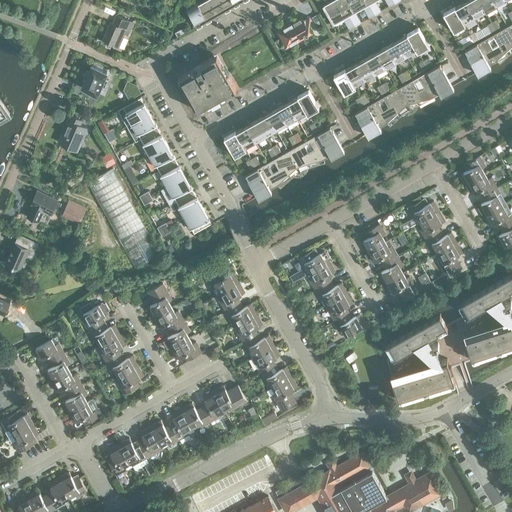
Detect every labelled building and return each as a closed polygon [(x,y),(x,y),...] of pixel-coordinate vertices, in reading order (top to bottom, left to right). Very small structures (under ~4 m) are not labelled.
[(215,15),(207,0),(203,0),(198,3),(197,2),(196,3),(206,20),(207,22),(212,19),(211,17),(215,15)] [(219,0),(207,0),(215,15),(216,16),(221,14),(220,12),(225,9),(219,0)] [(219,0),(225,9),(226,11),(231,8),(230,6),(234,4),(231,0),(219,0)] [(347,0),(330,0),(323,4),(328,14),(349,2),(347,0)] [(363,7),(369,17),(380,11),(374,0),(352,0),(349,2),(354,11),(363,7)] [(485,12),(478,0),(466,0),(465,1),(475,18),(485,12)] [(492,0),(478,0),(485,12),(496,6),(492,0)] [(475,18),(465,1),(454,7),(464,24),(475,18)] [(343,18),(349,28),(360,22),(354,11),(349,2),(328,14),(334,23),(343,18)] [(206,20),(196,3),(187,8),(198,27),(203,24),(202,22),(206,20)] [(464,24),(454,7),(454,6),(443,12),(454,30),(464,24)] [(116,14),(113,22),(110,21),(102,39),(119,46),(126,29),(129,30),(133,22),(116,14)] [(317,14),(312,17),(315,22),(316,22),(320,20),(320,19),(317,14)] [(286,47),(311,33),(302,17),(277,31),(286,47)] [(495,29),(496,29),(500,27),(495,19),(491,22),(495,29)] [(495,29),(491,22),(487,24),(491,32),(495,29)] [(429,45),(418,26),(408,32),(408,33),(418,51),(429,45)] [(511,34),(507,26),(465,50),(471,61),(492,49),(488,41),(494,37),(498,45),(504,42),(508,50),(511,46),(511,34)] [(475,41),(479,38),(475,31),(470,33),(475,41)] [(408,33),(398,39),(408,57),(418,51),(408,33)] [(475,41),(470,33),(465,37),(469,44),(475,41)] [(398,39),(387,45),(397,63),(408,57),(398,39)] [(491,66),(490,64),(496,60),(508,50),(504,42),(498,45),(492,49),(471,61),(477,72),(478,74),(491,66)] [(397,63),(387,45),(376,51),(386,69),(397,63)] [(376,51),(366,57),(376,75),(386,69),(376,51)] [(178,76),(197,110),(236,88),(217,55),(178,76)] [(366,57),(355,63),(365,81),(376,75),(366,57)] [(423,60),(427,68),(432,65),(428,57),(423,60)] [(427,68),(423,60),(419,63),(423,70),(427,68)] [(355,63),(345,69),(355,87),(365,81),(355,63)] [(92,64),(91,65),(82,86),(97,93),(107,71),(92,64)] [(424,87),(446,75),(440,64),(397,88),(407,105),(409,104),(417,101),(413,94),(419,90),(414,82),(420,79),(424,87)] [(355,87),(345,69),(344,68),(334,74),(344,93),(355,87)] [(407,79),(411,77),(407,70),(402,72),(407,79)] [(407,79),(402,72),(398,75),(402,82),(407,79)] [(454,88),(452,86),(446,75),(424,87),(419,90),(413,94),(417,101),(433,97),(439,93),(441,95),(454,88)] [(141,92),(137,84),(135,83),(128,80),(127,80),(123,89),(129,99),(141,92)] [(386,91),(381,84),(377,87),(381,94),(386,91)] [(355,112),(358,117),(361,123),(383,111),(378,103),(384,99),(389,107),(394,104),(399,112),(405,106),(407,105),(397,88),(355,112)] [(319,107),(309,89),(298,95),(309,113),(319,107)] [(365,103),(369,101),(365,93),(361,96),(365,103)] [(309,113),(298,95),(288,101),(298,119),(309,113)] [(361,96),(355,99),(360,106),(365,103),(361,96)] [(140,97),(118,110),(126,125),(149,112),(140,97)] [(0,118),(9,113),(0,100),(0,118)] [(298,119),(288,101),(277,107),(287,125),(298,119)] [(361,123),(367,133),(367,134),(368,136),(381,129),(380,127),(387,123),(399,112),(394,104),(389,107),(383,111),(361,123)] [(287,125),(277,107),(267,113),(277,131),(287,125)] [(149,112),(126,125),(136,141),(141,138),(158,129),(158,128),(149,112)] [(58,141),(67,145),(77,149),(88,126),(81,123),(83,119),(70,113),(58,141)] [(267,113),(256,119),(266,137),(277,131),(267,113)] [(266,137),(256,119),(246,125),(256,143),(266,137)] [(314,123),(318,130),(323,127),(319,120),(314,123)] [(314,123),(309,125),(313,132),(318,130),(314,123)] [(256,143),(246,125),(235,131),(245,149),(256,143)] [(315,149),(336,137),(330,126),(288,150),(297,167),(299,166),(308,164),(303,156),(309,153),(304,145),(310,141),(315,149)] [(104,133),(106,137),(115,132),(113,128),(104,133)] [(158,129),(141,138),(150,154),(167,144),(158,129)] [(235,131),(224,136),(235,155),(245,149),(235,131)] [(118,136),(115,132),(106,137),(109,141),(118,136)] [(297,142),(301,139),(297,132),(293,134),(297,142)] [(297,142),(293,134),(288,137),(292,144),(297,142)] [(344,150),(343,148),(336,137),(315,149),(309,153),(303,156),(308,164),(323,159),(330,155),(331,157),(344,150)] [(167,144),(150,154),(158,170),(176,160),(167,144)] [(276,154),(276,153),(280,151),(276,144),(272,146),(276,154)] [(276,154),(272,146),(267,149),(272,156),(276,154)] [(288,150),(246,174),(252,185),(273,173),(269,165),(274,162),(279,170),(285,167),(289,174),(295,168),(297,167),(288,150)] [(464,164),(467,169),(460,173),(466,184),(484,173),(481,168),(485,166),(479,155),(464,164)] [(255,166),(259,163),(255,156),(251,158),(255,166)] [(251,158),(246,161),(250,168),(255,166),(251,158)] [(130,159),(122,164),(124,168),(133,163),(130,159)] [(158,170),(153,173),(156,178),(162,175),(167,185),(185,175),(176,160),(158,170)] [(87,181),(116,232),(135,266),(160,252),(112,167),(87,181)] [(259,198),(272,191),(271,189),(277,185),(289,174),(285,167),(279,170),(273,173),(252,185),(258,196),(259,198)] [(479,190),(482,195),(497,187),(492,176),(487,179),(484,173),(466,184),(472,194),(479,190)] [(167,185),(161,189),(170,205),(176,201),(194,191),(185,175),(167,185)] [(482,195),(485,201),(478,205),(484,215),(502,205),(499,199),(503,197),(497,187),(482,195)] [(58,198),(37,189),(31,204),(32,205),(27,216),(39,221),(44,211),(52,214),(58,198)] [(142,200),(151,195),(148,191),(139,195),(142,200)] [(194,191),(176,201),(185,217),(203,207),(194,191)] [(151,195),(142,200),(144,204),(153,199),(151,195)] [(413,217),(399,225),(403,231),(421,221),(439,210),(434,200),(426,204),(423,198),(421,199),(413,204),(408,207),(413,217)] [(87,207),(69,199),(62,216),(79,223),(87,207)] [(497,221),(500,227),(511,219),(511,212),(509,208),(505,210),(502,205),(484,215),(489,225),(497,221)] [(203,207),(185,217),(194,233),(212,223),(203,207)] [(424,226),(420,228),(425,239),(439,231),(441,230),(438,225),(445,220),(439,210),(421,221),(424,226)] [(511,219),(500,227),(503,232),(495,236),(501,247),(511,240),(511,219)] [(166,222),(157,227),(160,231),(168,226),(166,222)] [(380,223),(364,231),(368,237),(360,241),(366,252),(385,241),(382,236),(386,233),(380,223)] [(168,226),(160,231),(162,236),(171,231),(168,226)] [(439,231),(425,239),(427,241),(431,249),(435,247),(438,251),(457,241),(451,231),(444,235),(441,230),(439,231)] [(403,231),(397,234),(402,244),(408,241),(403,231)] [(5,262),(21,269),(26,256),(32,258),(38,243),(19,234),(13,247),(12,247),(5,262)] [(379,258),(382,263),(398,254),(389,239),(385,241),(366,252),(367,253),(365,254),(369,261),(371,260),(372,262),(379,258)] [(445,273),(432,280),(435,286),(449,279),(447,276),(460,269),(462,267),(456,256),(463,252),(457,241),(438,251),(441,256),(441,257),(437,260),(445,273)] [(308,266),(311,271),(330,261),(324,250),(317,254),(314,248),(298,257),(304,268),(308,266)] [(382,263),(385,268),(378,273),(384,283),(402,272),(399,267),(404,265),(398,254),(382,263)] [(329,282),(331,280),(328,275),(336,271),(330,261),(311,271),(314,276),(310,279),(316,289),(329,282)] [(226,275),(220,264),(204,273),(213,289),(218,287),(221,292),(239,282),(233,271),(226,275)] [(511,270),(459,301),(467,313),(467,314),(511,288),(511,270)] [(397,289),(403,300),(419,292),(410,275),(405,278),(402,272),(384,283),(390,293),(397,289)] [(331,280),(329,282),(316,289),(325,305),(329,302),(347,292),(342,282),(334,286),(331,280)] [(147,291),(154,302),(147,307),(152,317),(171,306),(168,301),(172,299),(163,282),(147,291)] [(238,303),(241,301),(238,296),(245,292),(239,282),(221,292),(224,297),(219,300),(225,310),(238,303)] [(424,292),(432,287),(430,283),(422,288),(424,292)] [(394,355),(387,359),(392,377),(398,397),(399,397),(400,400),(406,398),(406,399),(410,397),(454,383),(455,383),(450,366),(453,365),(455,364),(458,363),(460,363),(464,362),(464,361),(479,357),(511,346),(511,287),(467,313),(447,324),(394,355)] [(347,313),(349,312),(346,306),(353,302),(347,292),(329,302),(332,308),(328,310),(334,320),(347,313)] [(0,317),(2,318),(5,312),(11,300),(0,294),(0,317)] [(241,301),(238,303),(225,310),(231,320),(235,318),(238,323),(257,313),(251,303),(244,307),(241,301)] [(89,331),(104,322),(101,317),(109,312),(107,310),(109,309),(105,302),(103,304),(102,302),(93,307),(90,302),(80,307),(87,318),(83,320),(89,331)] [(166,323),(169,328),(184,320),(178,309),(174,312),(171,306),(152,317),(158,327),(166,323)] [(201,310),(195,314),(199,320),(205,317),(201,310)] [(349,312),(347,313),(334,320),(340,331),(344,328),(346,334),(366,324),(359,313),(352,317),(349,312)] [(440,312),(386,342),(394,355),(394,356),(448,326),(447,324),(440,312)] [(256,334),(258,333),(255,327),(263,323),(257,313),(238,323),(241,329),(237,331),(243,341),(256,334)] [(169,328),(172,334),(164,338),(166,340),(164,341),(168,348),(169,347),(170,348),(189,338),(186,332),(190,330),(184,320),(169,328)] [(107,327),(104,322),(89,331),(95,341),(99,339),(102,344),(120,333),(115,323),(107,327)] [(79,327),(73,331),(76,337),(82,334),(79,327)] [(122,353),(119,348),(126,344),(120,333),(102,344),(105,349),(101,352),(107,362),(122,353)] [(258,333),(256,334),(243,341),(249,352),(253,349),(256,355),(274,344),(269,334),(261,338),(258,333)] [(51,338),(33,349),(39,360),(46,355),(49,361),(51,359),(64,352),(58,342),(54,344),(51,338)] [(183,354),(187,360),(202,351),(196,341),(192,343),(189,338),(170,348),(176,359),(183,354)] [(260,373),(276,364),(273,359),(280,355),(274,344),(256,355),(259,360),(255,363),(260,373)] [(346,357),(350,362),(351,361),(352,360),(357,356),(354,351),(346,357)] [(52,366),(45,370),(50,381),(69,370),(66,365),(70,362),(64,352),(51,359),(49,361),(52,366)] [(125,359),(122,353),(107,362),(112,372),(117,370),(120,375),(138,365),(132,355),(125,359)] [(279,370),(276,364),(260,373),(266,383),(270,381),(273,386),(292,376),(286,365),(279,370)] [(124,394),(140,385),(137,379),(144,375),(138,365),(120,375),(123,381),(118,383),(124,394)] [(69,370),(50,381),(56,391),(64,387),(67,392),(69,391),(82,383),(76,373),(72,375),(69,370)] [(281,410),(297,402),(290,390),(298,386),(292,376),(273,386),(276,392),(272,394),(281,410)] [(70,397),(62,402),(68,412),(87,401),(93,398),(92,398),(86,401),(84,396),(88,394),(82,383),(69,391),(67,392),(70,397)] [(223,384),(213,390),(224,408),(229,405),(231,409),(248,400),(240,387),(239,385),(228,391),(223,384)] [(379,395),(379,385),(368,386),(368,395),(379,395)] [(207,403),(202,406),(203,408),(210,421),(214,419),(221,416),(218,411),(224,408),(213,390),(203,396),(207,403)] [(87,401),(68,412),(74,422),(81,418),(84,417),(87,422),(100,415),(103,414),(99,407),(98,408),(93,398),(87,401)] [(192,402),(182,408),(192,426),(198,423),(200,427),(210,421),(203,408),(202,406),(196,409),(192,402)] [(253,406),(248,409),(252,415),(257,412),(253,406)] [(176,421),(170,424),(172,426),(179,439),(189,433),(187,429),(192,426),(182,408),(172,413),(176,421)] [(16,411),(14,412),(1,420),(7,430),(5,431),(8,437),(33,423),(27,413),(20,417),(16,411)] [(274,412),(262,418),(265,423),(277,417),(274,412)] [(161,419),(150,425),(161,444),(166,441),(169,445),(179,439),(172,426),(166,429),(165,427),(161,419)] [(35,443),(31,437),(39,433),(33,423),(8,437),(11,442),(13,441),(19,452),(35,443)] [(144,438),(139,441),(140,444),(148,457),(158,451),(163,448),(161,444),(150,425),(140,431),(144,438)] [(129,437),(119,443),(130,462),(135,458),(137,463),(148,457),(140,444),(139,441),(134,444),(129,437)] [(114,459),(109,462),(116,475),(127,469),(124,465),(130,462),(119,443),(109,449),(113,456),(114,459)] [(318,497),(325,511),(405,511),(423,502),(441,492),(433,477),(434,476),(431,471),(416,479),(413,474),(410,476),(407,478),(410,483),(386,496),(372,469),(362,452),(337,466),(336,464),(332,466),(330,467),(331,469),(311,480),(307,474),(307,473),(276,490),(278,493),(287,511),(291,511),(293,511),(315,499),(318,497)] [(59,477),(69,496),(74,493),(77,497),(88,491),(79,475),(73,478),(69,471),(59,477)] [(52,490),(47,493),(56,509),(66,503),(64,499),(69,496),(59,477),(48,483),(52,490)] [(47,493),(42,496),(38,489),(27,495),(37,511),(39,511),(43,510),(44,511),(49,511),(56,509),(47,493)] [(268,494),(237,511),(277,511),(269,495),(268,494)] [(37,511),(27,495),(17,500),(21,508),(15,511),(37,511)]
